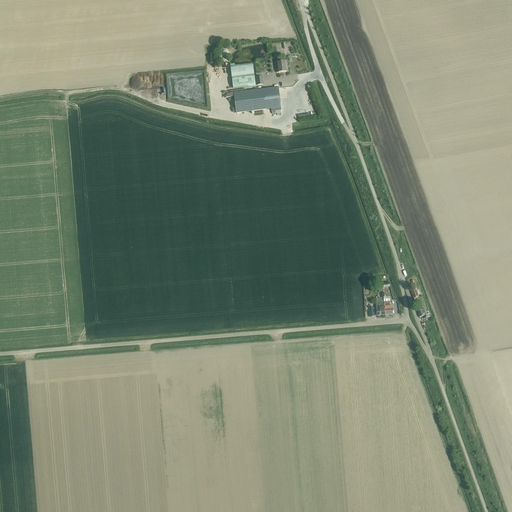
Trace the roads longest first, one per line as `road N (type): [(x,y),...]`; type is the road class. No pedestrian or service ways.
road 1 (unclassified): [(0,355),(407,319)]
road 2 (unclassified): [(487,511),(430,353)]
road 3 (unclassified): [(401,273),(353,136)]
road 4 (unclassified): [(353,136),(319,74),(303,6)]
road 5 (unclassified): [(353,136),(303,6)]
